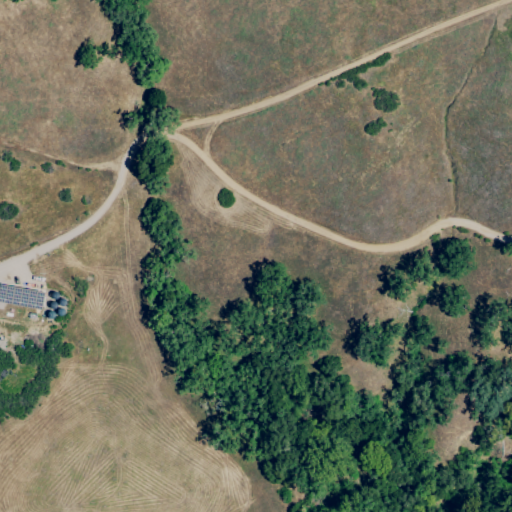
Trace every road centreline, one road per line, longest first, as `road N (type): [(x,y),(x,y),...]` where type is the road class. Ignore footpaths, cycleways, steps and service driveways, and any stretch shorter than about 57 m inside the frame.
road 1 (track): [(511,240),(481,240),(448,221),(367,251),(294,228),(216,175),(184,137),(134,139),(109,210),(0,270)]
road 2 (track): [(202,154),(209,123),(367,69),(508,0)]
